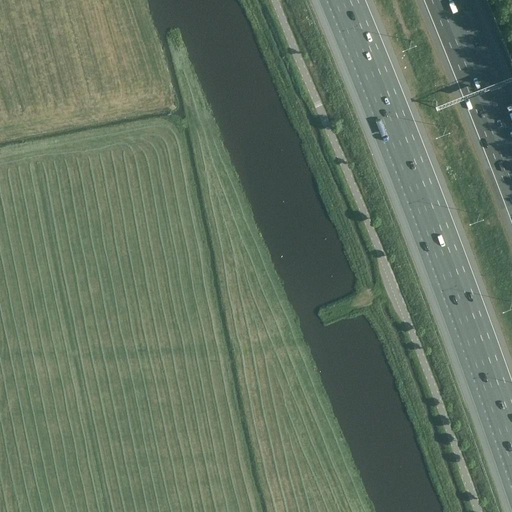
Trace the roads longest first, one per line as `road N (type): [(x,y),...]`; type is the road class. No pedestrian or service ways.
road 1 (unclassified): [(478,511),(273,0)]
road 2 (motorway): [(346,0),(511,435)]
road 3 (motorway): [(511,174),(440,0)]
